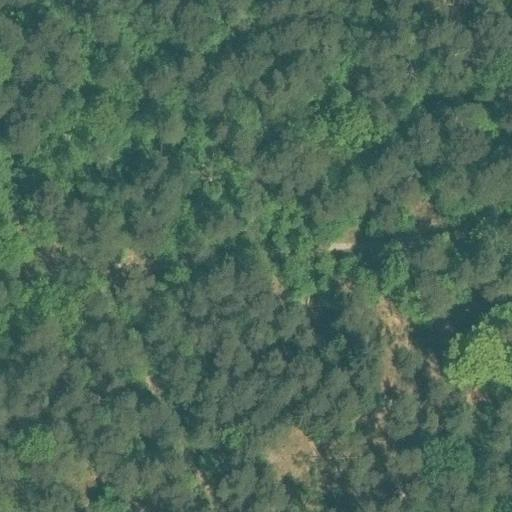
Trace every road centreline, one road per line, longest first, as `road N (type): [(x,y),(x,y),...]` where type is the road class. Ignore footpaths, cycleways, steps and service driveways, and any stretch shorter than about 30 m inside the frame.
road 1 (track): [(339,244),(69,268)]
road 2 (track): [(511,233),(339,244)]
